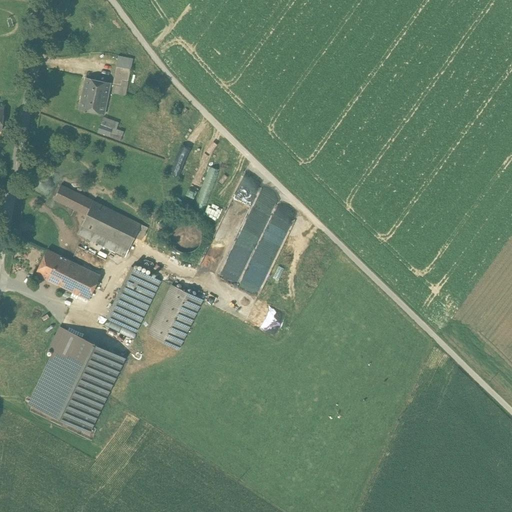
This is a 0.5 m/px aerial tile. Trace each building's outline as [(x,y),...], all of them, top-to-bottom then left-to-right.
[(118,55),(116,66),(131,69),(133,58),(118,55)] [(131,69),(116,66),(113,84),(114,84),(122,86),(123,80),(129,82),(131,69)] [(111,83),(86,78),(79,109),(86,110),(85,112),(86,112),(86,110),(105,114),(111,83)] [(122,86),(114,84),(112,93),(126,95),(129,82),(123,80),(122,86)] [(104,117),(101,123),(113,127),(117,129),(119,122),(104,117)] [(113,127),(101,123),(98,132),(110,136),(113,127)] [(198,130),(191,126),(172,170),(179,173),(198,130)] [(117,129),(113,127),(110,136),(120,140),(123,131),(117,129)] [(198,138),(183,171),(191,175),(207,142),(198,138)] [(203,210),(218,172),(210,168),(195,207),(203,210)] [(93,201),(61,185),(54,199),(86,215),(93,201)] [(141,224),(93,201),(86,215),(81,226),(129,249),(135,237),(141,224)] [(147,227),(141,224),(135,237),(141,240),(147,227)] [(129,249),(81,226),(77,234),(125,257),(129,249)] [(98,266),(102,255),(77,247),(73,258),(98,266)] [(70,260),(47,249),(36,274),(58,284),(70,260)] [(71,261),(70,260),(58,284),(89,299),(100,275),(71,261)] [(131,266),(112,306),(130,314),(125,326),(136,331),(161,280),(131,266)] [(171,285),(148,333),(179,348),(202,300),(171,285)] [(130,314),(112,306),(107,317),(125,326),(130,314)] [(61,328),(50,349),(55,351),(30,403),(63,419),(98,346),(61,328)] [(63,419),(89,431),(124,358),(98,346),(63,419)]
